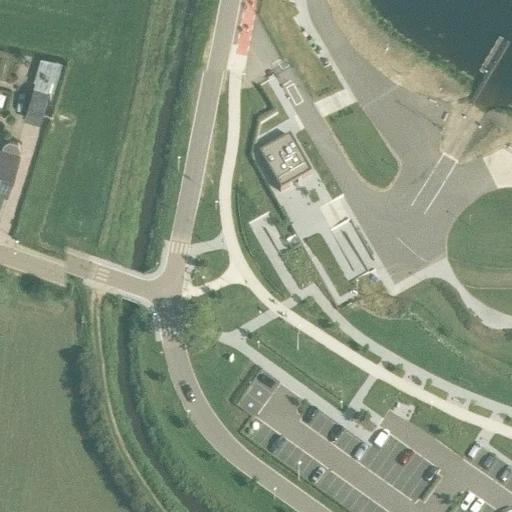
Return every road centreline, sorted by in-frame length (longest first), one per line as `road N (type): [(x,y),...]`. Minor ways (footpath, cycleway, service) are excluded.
road 1 (track): [(160,0),(95,343),(115,451),(156,511)]
road 2 (unclassified): [(229,0),(168,308)]
road 3 (unclassified): [(301,511),(239,468),(190,405),(168,308)]
road 4 (track): [(172,351),(155,364),(172,437),(199,478),(237,511)]
